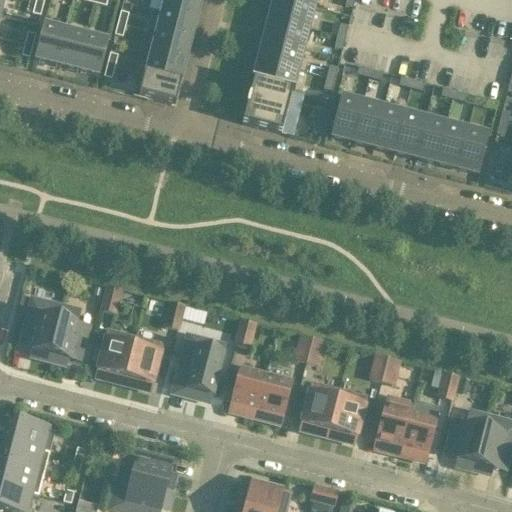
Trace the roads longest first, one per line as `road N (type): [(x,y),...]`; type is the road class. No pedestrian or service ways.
road 1 (residential): [(179,132),(511,217)]
road 2 (residential): [(463,505),(225,443)]
road 3 (residential): [(225,443),(0,386)]
road 4 (residential): [(0,85),(179,132)]
road 5 (residential): [(215,0),(179,132)]
